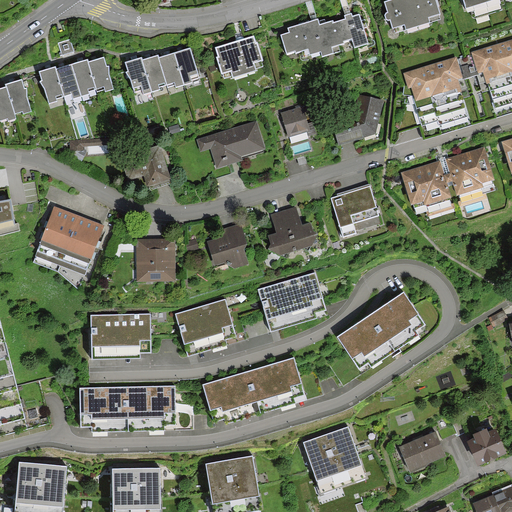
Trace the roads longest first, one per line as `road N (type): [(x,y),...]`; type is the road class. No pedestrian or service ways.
road 1 (residential): [(0,446),(57,434),(88,442),(221,438),(336,402),(431,340),(446,305),(437,288),(391,268),(373,276),(346,318),(293,346),(208,371),(90,376)]
road 2 (residential): [(511,117),(186,213),(126,206),(65,173),(0,156)]
road 3 (residential): [(272,0),(181,21),(125,16),(79,0)]
